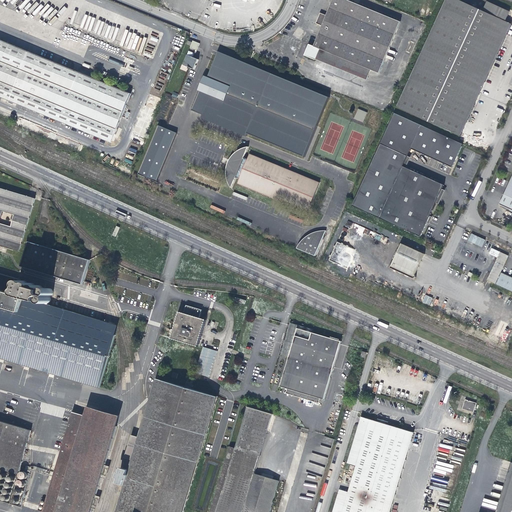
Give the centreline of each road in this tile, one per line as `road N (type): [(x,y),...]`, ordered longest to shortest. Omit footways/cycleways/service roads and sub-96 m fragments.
road 1 (tertiary): [(0,155),(511,385)]
road 2 (tertiary): [(127,0),(221,38),(250,40),(275,31),(295,0)]
road 3 (residential): [(511,118),(471,211),(511,237)]
